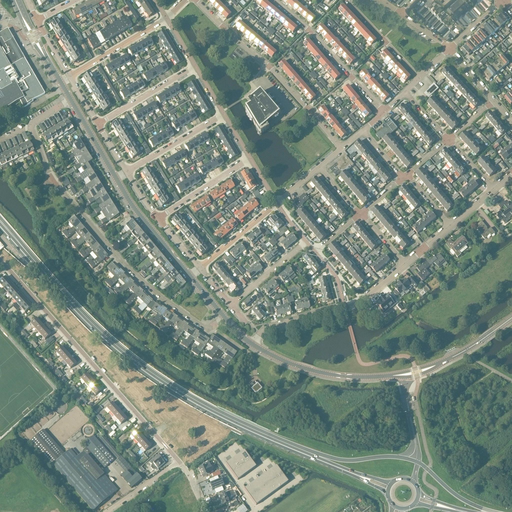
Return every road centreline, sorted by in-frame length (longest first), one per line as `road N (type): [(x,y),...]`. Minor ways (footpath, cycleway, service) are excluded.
road 1 (primary): [(356,475),(235,425),(152,377),(83,320),(0,227)]
road 2 (residential): [(209,329),(120,262),(51,180),(29,126)]
road 3 (residential): [(164,445),(0,260)]
road 4 (residential): [(341,148),(195,0)]
road 5 (tertiary): [(402,373),(327,375),(251,344)]
road 6 (residential): [(382,112),(275,0)]
road 7 (tertiary): [(402,373),(466,350),(511,317)]
road 8 (tertiary): [(189,276),(115,179)]
